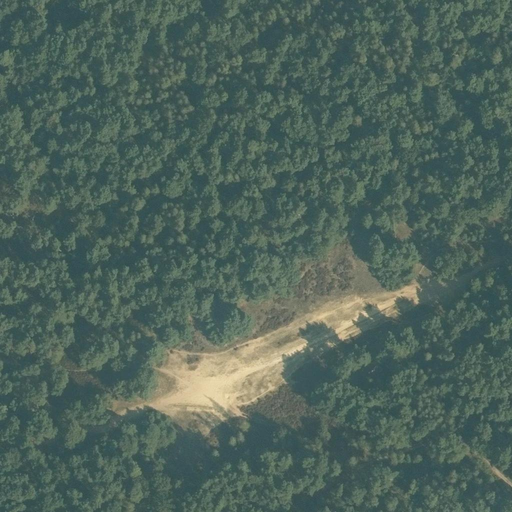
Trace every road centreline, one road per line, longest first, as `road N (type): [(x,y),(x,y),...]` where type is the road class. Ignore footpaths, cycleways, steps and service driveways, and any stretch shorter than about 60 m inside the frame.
road 1 (track): [(0,451),(154,413),(511,250)]
road 2 (track): [(0,364),(173,375),(376,467)]
road 3 (track): [(299,511),(442,436),(471,440),(511,467)]
